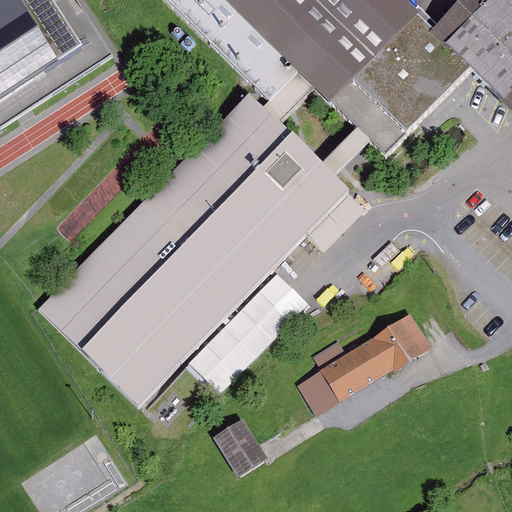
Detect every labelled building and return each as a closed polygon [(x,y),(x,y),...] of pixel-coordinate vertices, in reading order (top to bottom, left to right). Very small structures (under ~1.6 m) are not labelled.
[(50,0),(0,0),(0,121),(106,54),(71,0),(61,0),(54,5),(50,0)] [(511,0),(468,0),(440,29),(409,0),(164,0),(267,100),(296,71),(388,160),(476,69),(511,104),(511,0)] [(366,204),(256,100),(47,317),(152,417),(195,372),(224,400),(295,326),(271,303),(366,204)] [(420,316),(302,382),(323,417),(440,351),(420,316)] [(244,426),(214,445),(239,485),(270,466),(244,426)]
